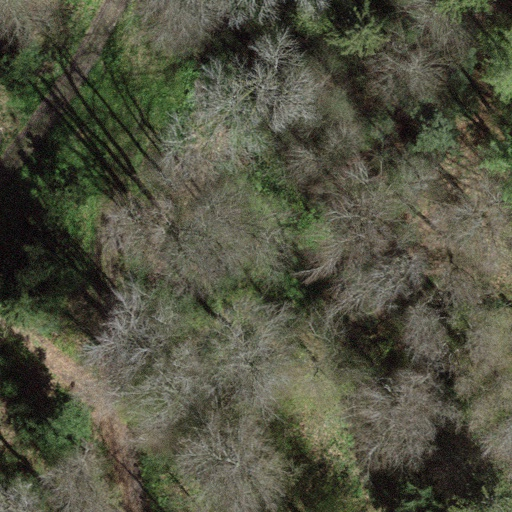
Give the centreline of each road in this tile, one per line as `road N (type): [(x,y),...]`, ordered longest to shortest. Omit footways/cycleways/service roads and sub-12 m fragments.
road 1 (track): [(152,511),(113,376),(116,8)]
road 2 (track): [(0,153),(122,0)]
